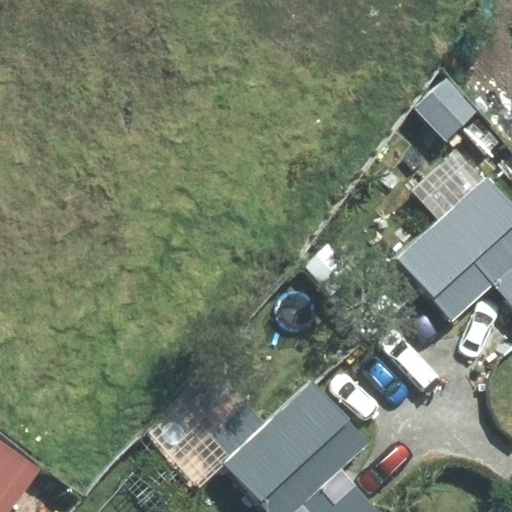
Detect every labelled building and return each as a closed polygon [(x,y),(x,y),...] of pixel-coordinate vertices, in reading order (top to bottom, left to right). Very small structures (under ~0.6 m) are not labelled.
[(414,107),(443,138),(471,112),(442,81),(414,107)] [(437,219),(395,257),(451,319),(491,283),(511,306),(511,208),(464,156),(418,198),(437,219)] [(237,391),(190,434),(261,511),(377,511),(336,466),(360,444),(340,422),(344,418),(310,380),(264,421),(237,391)] [(0,499),(11,484),(0,475),(0,499)] [(511,511),(511,510),(502,500),(489,511),(511,511)]
